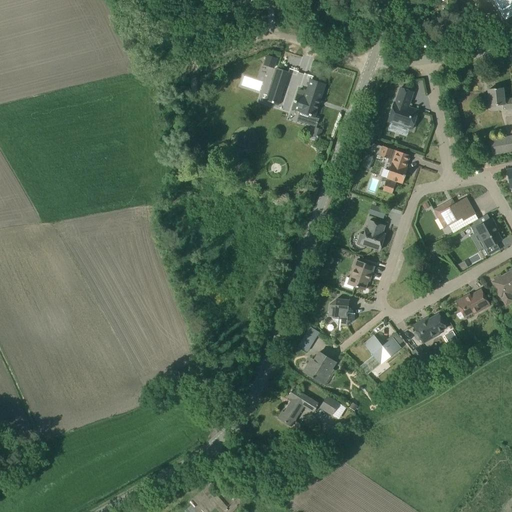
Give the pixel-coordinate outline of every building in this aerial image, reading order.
[(511,0),(493,0),(501,14),(511,7),(511,0)] [(427,18),(421,22),(426,30),(432,26),(427,18)] [(267,54),(263,65),(274,69),(278,58),(267,54)] [(280,105),(289,72),(276,68),(266,101),(280,105)] [(325,85),(312,80),(310,79),(306,92),(299,90),(292,110),(288,109),(286,116),(298,119),(299,113),(315,117),(325,85)] [(388,121),(412,129),(418,111),(406,106),(407,103),(409,104),(413,92),(400,88),(395,103),(394,102),(388,121)] [(511,98),(504,100),(503,88),(488,90),(490,106),(503,105),(503,109),(511,108),(511,98)] [(322,129),(316,127),(313,136),(316,137),(315,141),(318,142),(322,129)] [(511,136),(490,140),(493,157),(511,153),(511,136)] [(410,156),(396,151),(392,150),(392,149),(383,146),(383,147),(373,143),(370,152),(380,155),(380,156),(389,159),(387,162),(391,164),(386,178),(388,179),(387,181),(386,181),(383,190),(392,194),(395,184),(394,184),(395,181),(402,184),(406,174),(404,173),(406,169),(407,170),(408,169),(406,168),(410,156)] [(447,203),(445,204),(434,210),(441,224),(445,221),(448,226),(462,218),(464,221),(475,214),(466,198),(461,200),(458,202),(450,206),(449,205),(447,203)] [(477,232),(486,248),(484,250),(488,256),(500,250),(496,243),(502,241),(494,227),(496,226),(492,219),(488,221),(485,215),(468,225),(474,234),(477,232)] [(385,234),(382,233),(385,226),(369,221),(367,228),(366,228),(364,235),(360,234),(356,244),(357,245),(364,248),(365,246),(379,251),(385,234)] [(353,289),(354,286),(364,290),(369,276),(370,277),(374,267),(356,261),(350,278),(347,277),(343,286),(353,289)] [(495,280),(491,282),(500,298),(501,298),(505,306),(511,302),(511,296),(511,294),(511,293),(511,271),(511,272),(510,271),(501,276),(500,275),(494,279),(495,280)] [(465,297),(456,302),(464,317),(475,310),(477,313),(490,305),(481,290),(466,298),(465,297)] [(348,308),(349,300),(336,299),(330,305),(328,316),(332,317),(332,319),(337,325),(347,326),(354,321),(354,313),(353,313),(353,311),(350,308),(348,308)] [(440,335),(439,332),(446,328),(438,314),(425,322),(423,320),(413,326),(416,332),(414,333),(415,338),(419,341),(421,340),(423,344),(440,335)] [(308,326),(298,347),(309,352),(319,331),(308,326)] [(460,344),(454,332),(447,336),(453,347),(460,344)] [(393,337),(384,345),(382,346),(374,335),(363,344),(380,365),(401,348),(393,337)] [(428,358),(419,347),(412,352),(421,364),(428,358)] [(416,361),(407,351),(399,358),(407,368),(416,361)] [(322,384),(335,362),(319,352),(314,360),(311,359),(303,372),(319,381),(316,386),(321,390),(324,385),(322,384)] [(319,404),(293,388),(288,396),(292,399),(290,402),(291,403),(289,406),(288,405),(284,412),(282,411),(278,418),(291,426),(304,406),(314,412),(319,404)] [(328,395),(320,408),(340,420),(348,407),(328,395)]
